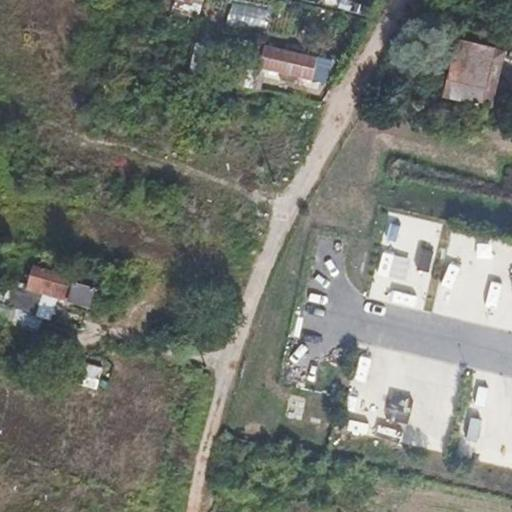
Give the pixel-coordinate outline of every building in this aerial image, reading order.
[(263,31),(267,0),(229,0),(226,26),(263,31)] [(312,76),(318,55),(284,44),(255,38),(250,58),(312,76)] [(219,78),(224,62),(208,58),(211,44),(198,40),(189,71),(219,78)] [(490,104),(504,50),(492,47),(460,40),(446,93),(490,104)] [(441,265),(468,271),(474,242),(447,236),(441,265)] [(477,243),(468,276),(445,270),(433,310),(447,314),(449,304),(505,320),(511,295),(511,294),(495,290),(508,246),(496,242),(494,248),(477,243)] [(423,246),(420,255),(417,267),(429,270),(434,249),(423,246)] [(376,262),(373,285),(402,289),(405,266),(376,262)] [(89,305),(95,286),(78,281),(76,280),(34,266),(29,280),(42,285),(41,291),(89,305)] [(0,317),(30,327),(40,295),(26,290),(0,282),(0,317)] [(96,389),(101,367),(82,363),(77,385),(96,389)] [(408,421),(411,410),(415,398),(393,393),(390,404),(387,416),(408,421)]
